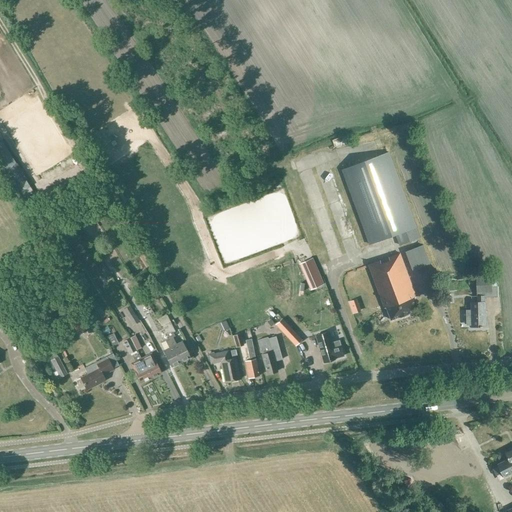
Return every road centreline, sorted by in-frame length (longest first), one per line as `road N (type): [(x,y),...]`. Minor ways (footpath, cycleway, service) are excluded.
road 1 (residential): [(511,364),(373,376),(189,408),(141,419),(138,440)]
road 2 (primary): [(138,440),(511,394)]
road 3 (track): [(220,402),(153,275),(63,133)]
road 4 (primary): [(0,457),(138,440)]
